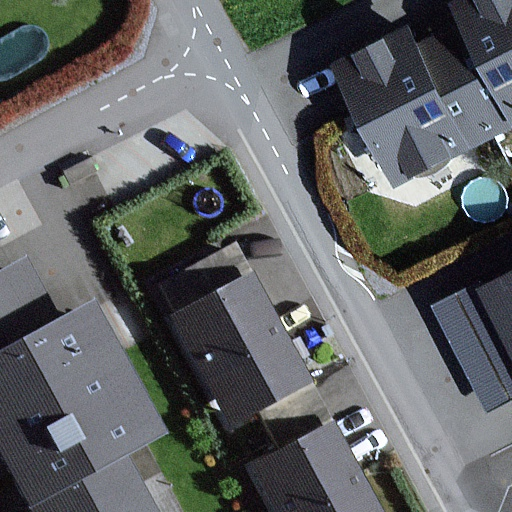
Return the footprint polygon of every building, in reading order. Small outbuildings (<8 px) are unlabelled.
[(511,0),(470,0),(478,15),(511,85),(511,0)] [(511,124),(511,85),(478,15),(429,39),(478,141),(511,124)] [(348,58),(405,176),(478,141),(429,39),(421,23),(348,58)] [(160,285),(177,315),(253,273),(237,243),(160,285)] [(60,324),(26,261),(0,275),(0,442),(38,511),(153,511),(120,451),(160,429),(93,306),(60,324)] [(253,273),(177,315),(235,421),(259,408),(312,379),(253,273)] [(511,274),(493,284),(511,321),(511,274)] [(511,395),(511,342),(481,283),(442,304),(494,404),(511,395)] [(283,451),(335,423),(312,379),(259,408),(283,451)] [(384,511),(335,423),(283,451),(256,466),(280,511),(384,511)]
